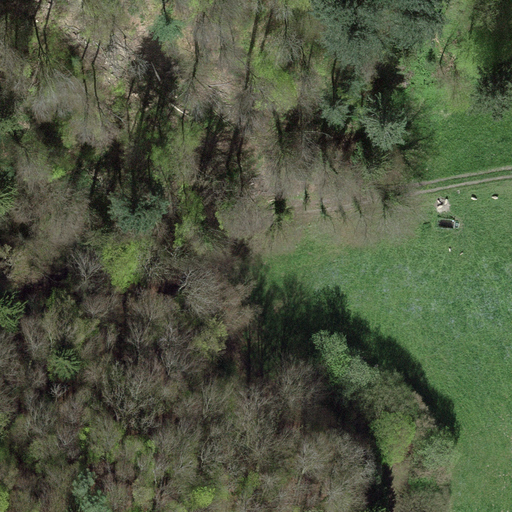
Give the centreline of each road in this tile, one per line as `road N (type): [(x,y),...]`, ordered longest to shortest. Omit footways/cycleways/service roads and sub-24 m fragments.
road 1 (track): [(386,511),(377,467),(359,446),(252,376),(216,326),(220,257),(283,206)]
road 2 (track): [(283,206),(511,173)]
